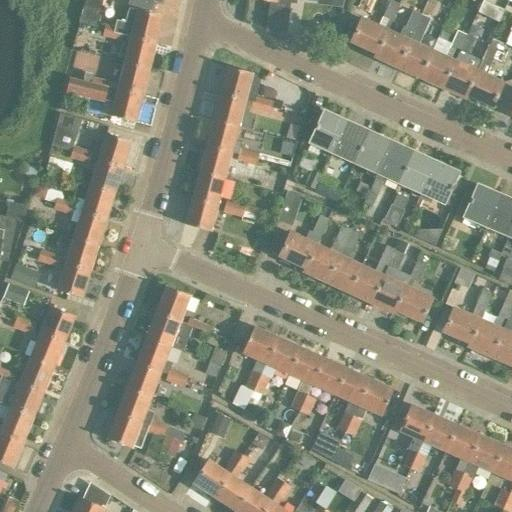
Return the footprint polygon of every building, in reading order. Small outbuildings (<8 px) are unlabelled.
[(89,0),(83,21),(100,25),(107,0),(89,0)] [(130,37),(153,43),(156,33),(158,33),(162,17),(151,14),(154,0),(127,0),(126,8),(137,10),(133,25),(125,23),(123,28),(115,26),(112,39),(121,41),(123,35),(130,37)] [(260,0),(271,2),(269,15),(287,17),(289,0),(260,0)] [(390,0),(389,0),(382,16),(392,21),(400,4),(390,0)] [(501,24),(508,7),(489,0),(486,0),(481,16),(501,24)] [(414,31),(422,14),(412,10),(404,27),(414,31)] [(397,69),(420,79),(432,52),(418,46),(430,18),(422,14),(414,31),(397,69)] [(349,43),(375,55),(386,31),(387,32),(392,21),(382,16),(377,27),(360,20),(349,43)] [(102,36),(112,39),(115,26),(105,24),(102,36)] [(374,59),(397,69),(414,31),(404,27),(399,37),(387,32),(386,31),(375,55),(376,55),(374,59)] [(459,51),(466,35),(456,30),(449,47),(459,51)] [(466,35),(459,51),(467,55),(475,39),(466,35)] [(130,37),(124,63),(149,70),(153,54),(151,53),(153,43),(130,37)] [(477,73),(465,100),(466,100),(468,96),(493,107),(503,84),(484,76),(497,49),(487,44),(475,72),(477,73)] [(420,79),(442,89),(459,51),(449,47),(444,58),(432,52),(420,79)] [(442,89),(465,100),(477,73),(475,72),(462,66),(467,55),(459,51),(442,89)] [(92,77),(90,83),(140,95),(143,85),(145,86),(149,70),(124,63),(117,89),(109,87),(110,81),(92,77)] [(225,85),(222,94),(245,100),(252,74),(226,67),(221,84),(225,85)] [(140,95),(90,83),(68,78),(65,93),(104,102),(105,100),(114,102),(110,117),(136,123),(140,106),(138,106),(140,95)] [(216,105),(212,120),(237,127),(245,100),(222,94),(219,105),(216,105)] [(250,109),(260,111),(263,99),(253,96),(250,109)] [(263,99),(260,111),(269,113),(272,101),(263,99)] [(325,165),(326,165),(344,124),(337,121),(338,119),(322,112),(308,143),(322,149),(320,153),(329,157),(325,165)] [(56,128),(72,133),(76,119),(60,114),(56,128)] [(210,137),(208,147),(230,153),(231,153),(237,155),(239,148),(241,142),(234,140),(237,127),(212,120),(208,137),(210,137)] [(340,157),(353,163),(367,132),(353,126),(352,128),(344,124),(326,165),(335,169),(340,157)] [(365,173),(374,178),(389,145),(381,141),(382,139),(367,132),(353,163),(366,169),(365,173)] [(97,160),(122,168),(130,142),(106,134),(102,146),(94,143),(91,152),(92,152),(91,158),(98,160),(97,160)] [(385,178),(398,184),(412,153),(397,146),(397,148),(389,145),(374,178),(383,182),(385,178)] [(79,161),(83,149),(73,146),(69,158),(79,161)] [(202,156),(198,172),(224,179),(230,153),(208,147),(205,157),(202,156)] [(239,148),(237,155),(236,161),(245,163),(249,151),(239,148)] [(92,152),(91,152),(83,149),(79,161),(88,164),(90,158),(91,158),(92,152)] [(249,151),(245,163),(255,166),(259,153),(249,151)] [(409,193),(419,198),(434,165),(426,161),(427,159),(412,153),(398,184),(411,190),(409,193)] [(89,186),(114,194),(122,168),(97,160),(89,186)] [(434,165),(419,198),(427,202),(429,198),(452,208),(458,194),(450,190),(458,174),(442,167),(441,168),(434,165)] [(196,189),(194,199),(217,205),(224,179),(198,172),(194,189),(196,189)] [(341,199),(346,185),(317,174),(312,188),(341,199)] [(355,191),(365,196),(369,186),(359,181),(355,191)] [(363,203),(372,207),(381,188),(372,184),(363,203)] [(474,227),(484,231),(498,197),(491,194),(492,192),(476,185),(469,203),(460,199),(454,214),(476,223),(474,227)] [(85,200),(81,212),(106,220),(114,194),(89,186),(85,200)] [(297,225),(307,195),(292,189),(281,219),(297,225)] [(53,209),(63,212),(67,200),(56,197),(53,209)] [(495,231),(508,237),(511,227),(511,200),(508,199),(507,201),(498,197),(484,231),(493,235),(495,231)] [(217,205),(194,199),(191,209),(188,209),(184,226),(210,232),(217,205)] [(67,200),(63,212),(72,215),(74,210),(76,203),(67,200)] [(222,212),(232,215),(235,203),(225,200),(222,212)] [(0,260),(8,262),(16,220),(23,222),(26,206),(8,202),(5,216),(0,215),(0,260)] [(232,215),(241,217),(242,218),(243,212),(255,216),(257,209),(235,203),(232,215)] [(292,263),(304,269),(315,246),(316,246),(332,210),(323,206),(312,232),(308,230),(304,241),(288,234),(278,257),(281,258),(279,262),(290,267),(292,263)] [(390,206),(383,220),(397,227),(404,212),(402,211),(390,206)] [(78,224),(73,238),(97,245),(106,220),(81,212),(78,224)] [(242,218),(241,217),(240,221),(253,224),(255,216),(243,212),(242,218)] [(333,243),(342,247),(350,229),(341,225),(333,243)] [(350,229),(342,247),(350,251),(359,233),(350,229)] [(73,238),(65,264),(89,271),(97,245),(73,238)] [(387,268),(395,250),(393,249),(385,245),(377,264),(387,268)] [(315,246),(304,269),(303,272),(325,283),(337,256),(329,252),(316,246),(315,246)] [(36,261),(47,264),(50,253),(40,249),(36,261)] [(393,310),(394,310),(405,288),(404,287),(391,281),(404,254),(395,250),(387,268),(382,277),(370,304),(392,314),(393,310)] [(50,253),(47,264),(56,266),(59,255),(50,253)] [(325,283),(348,293),(360,267),(346,260),(337,256),(325,283)] [(417,260),(408,278),(417,282),(426,264),(417,260)] [(89,271),(65,264),(57,290),(81,298),(89,271)] [(35,273),(15,265),(10,279),(30,286),(35,273)] [(373,273),(360,267),(348,293),(370,304),(382,277),(373,273)] [(511,270),(504,267),(499,279),(511,284),(511,270)] [(28,292),(9,285),(3,298),(22,306),(28,292)] [(162,303),(158,313),(180,322),(190,296),(165,286),(159,302),(162,303)] [(405,288),(394,310),(421,323),(431,300),(413,291),(405,288)] [(483,312),(491,294),(483,290),(482,290),(474,308),(483,312)] [(506,322),(511,307),(511,302),(504,299),(496,318),(506,322)] [(40,332),(64,342),(74,316),(51,307),(40,332)] [(490,358),(511,367),(511,335),(510,335),(511,330),(511,307),(506,322),(502,331),(490,358)] [(468,348),(480,321),(479,321),(470,317),(452,309),(442,332),(469,344),(467,348),(468,348)] [(151,322),(145,337),(170,347),(180,322),(158,313),(154,323),(151,322)] [(2,323),(22,331),(26,320),(16,317),(15,321),(5,317),(2,323)] [(189,318),(187,324),(205,331),(208,325),(189,318)] [(26,320),(22,331),(31,334),(35,324),(26,320)] [(492,327),(480,321),(468,348),(490,358),(502,331),(492,327)] [(265,364),(277,338),(254,327),(242,353),(265,364)] [(30,357),(53,367),(64,342),(40,332),(30,357)] [(142,354),(138,364),(160,372),(167,374),(167,375),(170,368),(172,363),(165,360),(170,347),(145,337),(140,353),(142,354)] [(276,368),(288,374),(300,348),(277,338),(265,364),(275,368),(276,368)] [(209,361),(220,365),(226,351),(214,347),(209,361)] [(311,384),(311,385),(323,358),(300,348),(288,374),(301,380),(296,391),(297,391),(286,414),(295,419),(299,411),(306,395),(311,384)] [(30,357),(20,382),(43,392),(53,367),(30,357)] [(311,385),(334,395),(346,369),(323,358),(311,385)] [(131,373),(126,388),(150,398),(160,372),(138,364),(134,374),(131,373)] [(167,375),(167,374),(165,380),(174,384),(179,372),(170,368),(167,375)] [(335,428),(344,432),(368,379),(346,369),(334,395),(348,401),(335,428)] [(0,380),(0,402),(10,406),(9,407),(33,417),(43,392),(20,382),(12,379),(14,373),(6,370),(1,381),(0,380)] [(244,387),(253,391),(260,375),(252,371),(245,387),(244,387)] [(179,372),(174,384),(183,387),(188,375),(179,372)] [(268,379),(260,375),(253,391),(261,395),(268,379)] [(368,379),(344,432),(353,436),(365,409),(380,416),(392,390),(368,379)] [(123,404),(119,414),(147,426),(147,425),(141,422),(150,398),(126,388),(120,403),(123,404)] [(315,398),(306,395),(299,411),(308,415),(315,398)] [(422,442),(433,415),(410,405),(398,432),(411,437),(407,448),(408,448),(401,465),(410,469),(417,452),(421,442),(422,442)] [(9,407),(0,429),(0,432),(22,442),(33,417),(9,407)] [(217,413),(209,433),(222,438),(230,418),(217,413)] [(147,426),(119,414),(115,424),(112,423),(106,439),(130,449),(136,434),(143,437),(146,431),(155,434),(159,422),(150,418),(147,425),(147,426)] [(445,452),(457,425),(433,415),(422,442),(445,452)] [(179,429),(159,422),(155,434),(164,438),(166,433),(176,437),(179,429)] [(468,462),(480,435),(457,425),(445,452),(459,458),(455,469),(454,468),(447,485),(456,489),(464,472),(463,472),(468,462)] [(22,442),(0,432),(0,462),(12,467),(22,442)] [(251,443),(261,450),(269,440),(258,432),(251,443)] [(468,462),(491,473),(503,446),(480,435),(468,462)] [(338,443),(329,439),(323,451),(332,455),(338,443)] [(511,449),(503,446),(491,473),(511,481),(511,449)] [(193,482),(214,497),(242,455),(234,450),(226,462),(227,463),(223,470),(208,460),(193,482)] [(417,452),(410,469),(419,473),(426,456),(417,452)] [(298,463),(307,468),(313,458),(304,453),(298,463)] [(214,497),(234,510),(249,488),(235,478),(240,472),(241,473),(250,460),(242,455),(214,497)] [(377,484),(384,468),(375,464),(374,464),(367,480),(377,484)] [(234,510),(236,511),(262,511),(287,476),(280,471),(268,490),(269,491),(264,498),(249,488),(234,510)] [(472,476),(464,472),(456,489),(465,493),(472,476)] [(262,511),(285,511),(276,506),(281,498),(283,499),(295,481),(287,476),(262,511)] [(493,505),(503,510),(510,493),(501,489),(493,505)] [(363,511),(372,499),(358,490),(345,511),(346,511),(363,511)] [(511,493),(510,493),(503,510),(508,511),(511,511),(511,510),(511,493)] [(103,511),(104,509),(94,504),(80,498),(74,511),(103,511)] [(372,511),(389,511),(391,509),(380,501),(372,511)]
